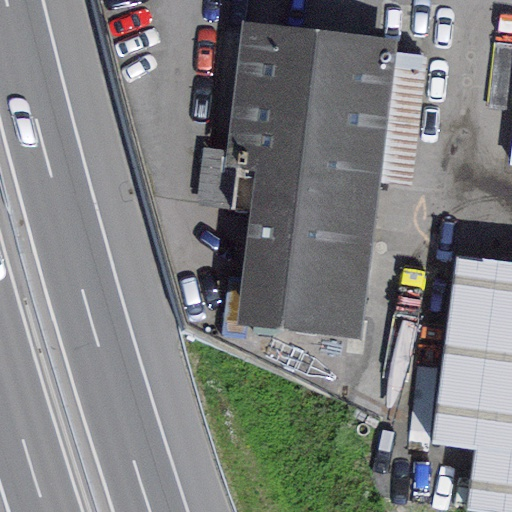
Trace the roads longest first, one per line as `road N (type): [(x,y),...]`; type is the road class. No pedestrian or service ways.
road 1 (motorway): [(150,511),(6,0)]
road 2 (motorway): [(0,364),(45,511)]
